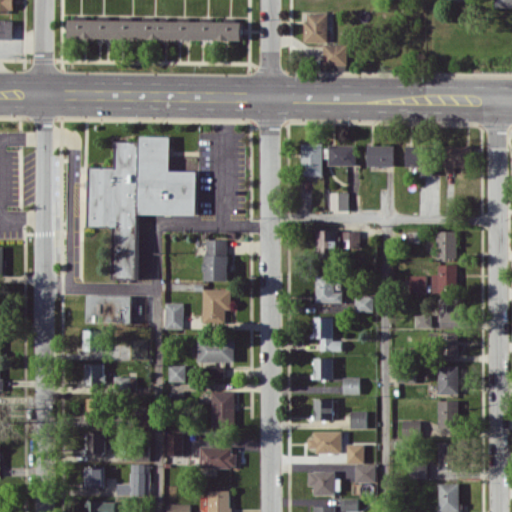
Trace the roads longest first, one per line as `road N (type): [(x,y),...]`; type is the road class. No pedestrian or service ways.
road 1 (tertiary): [(0,92),(511,98)]
road 2 (residential): [(43,0),(44,511)]
road 3 (residential): [(270,511),(268,95)]
road 4 (residential): [(498,98),(499,511)]
